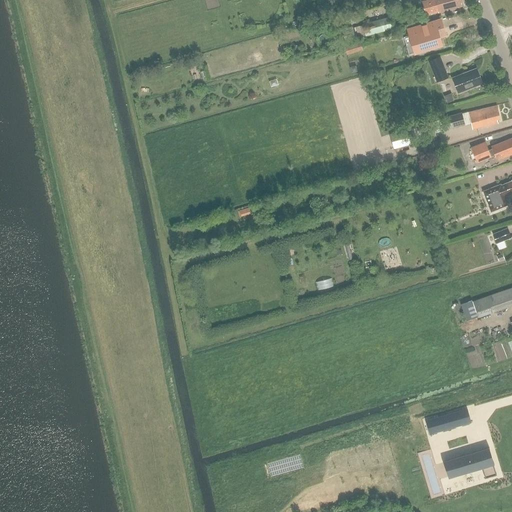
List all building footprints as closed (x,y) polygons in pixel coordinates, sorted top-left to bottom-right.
[(427,0),(422,1),(426,15),(438,12),(438,13),(461,6),(460,3),(463,2),(462,0),(427,0)] [(352,27),(342,30),(345,41),(366,36),(366,37),(395,29),(392,17),(363,24),(363,26),(353,29),(352,27)] [(440,20),(408,30),(415,54),(442,46),(440,38),(446,36),(440,20)] [(360,42),(353,44),(355,53),(363,51),(360,42)] [(292,45),(289,55),(297,57),(300,47),(292,45)] [(441,56),(428,61),(437,82),(449,78),(441,56)] [(481,83),(475,68),(451,78),(457,93),(481,83)] [(497,121),(500,120),(497,106),(462,115),(462,114),(441,119),(441,120),(444,131),(471,124),(473,130),(498,123),(497,121)] [(441,120),(432,122),(435,133),(444,131),(441,120)] [(420,128),(414,130),(417,141),(423,140),(420,128)] [(394,150),(418,144),(417,141),(414,130),(414,129),(390,135),(394,150)] [(492,148),(489,149),(492,155),(495,154),(497,160),(511,154),(511,137),(491,146),(492,148)] [(486,141),(471,148),(477,163),(492,157),(491,156),(489,149),(486,141)] [(511,181),(502,186),(505,195),(506,197),(509,196),(511,194),(511,181)] [(501,184),(482,192),(491,213),(510,205),(506,197),(505,195),(502,186),(501,184)] [(508,228),(493,234),(497,244),(511,238),(508,228)] [(349,244),(345,245),(349,260),(353,259),(349,244)] [(317,281),(319,290),(335,286),(333,278),(317,281)] [(478,318),(511,306),(511,287),(472,301),(478,317),(478,318)] [(472,300),(461,304),(467,321),(478,317),(472,301),(472,300)] [(467,409),(426,420),(430,434),(471,423),(467,409)] [(475,453),(446,461),(451,478),(464,474),(480,470),(482,469),(485,478),(494,475),(492,466),(493,466),(488,449),(487,450),(475,453)]
